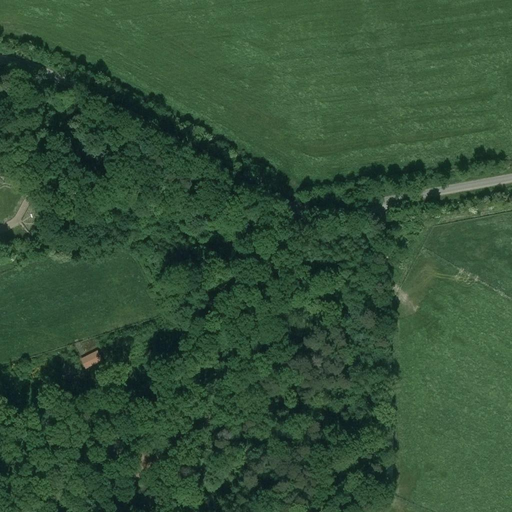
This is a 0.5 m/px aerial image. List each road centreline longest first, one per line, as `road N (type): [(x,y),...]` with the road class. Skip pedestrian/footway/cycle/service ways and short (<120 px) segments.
road 1 (unclassified): [(511,179),(300,213),(57,80),(0,61)]
road 2 (track): [(300,213),(244,221),(0,180)]
